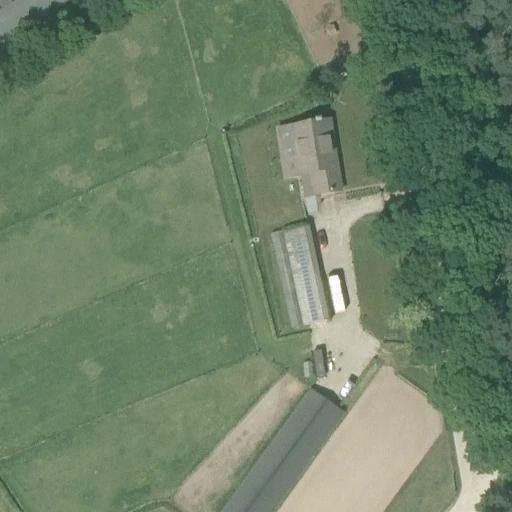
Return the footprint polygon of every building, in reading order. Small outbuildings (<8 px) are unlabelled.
[(0,0),(0,46),(73,0),(0,0)] [(332,140),(330,121),(294,127),(302,176),(311,175),(315,197),(337,193),(328,140),(332,140)] [(328,322),(318,274),(281,282),(291,329),(328,322)] [(322,349),(313,351),(316,376),(325,375),(322,349)] [(272,511),(343,414),(311,390),(223,511),(272,511)]
